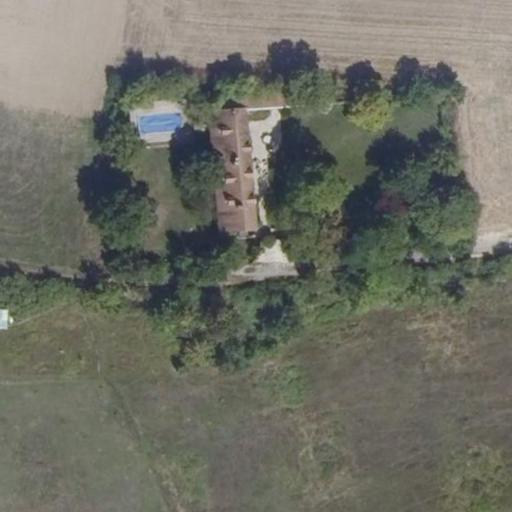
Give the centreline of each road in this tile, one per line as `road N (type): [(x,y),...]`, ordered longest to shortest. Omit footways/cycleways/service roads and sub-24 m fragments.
road 1 (track): [(511,239),(238,274)]
road 2 (track): [(0,265),(238,274)]
